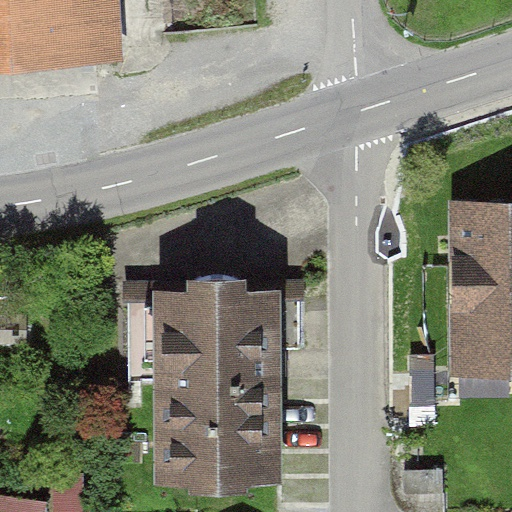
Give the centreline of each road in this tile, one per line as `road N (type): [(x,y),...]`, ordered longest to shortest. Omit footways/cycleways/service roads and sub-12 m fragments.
road 1 (residential): [(359,112),(358,511)]
road 2 (tertiary): [(0,206),(125,184),(359,112)]
road 3 (tertiary): [(359,112),(511,64)]
